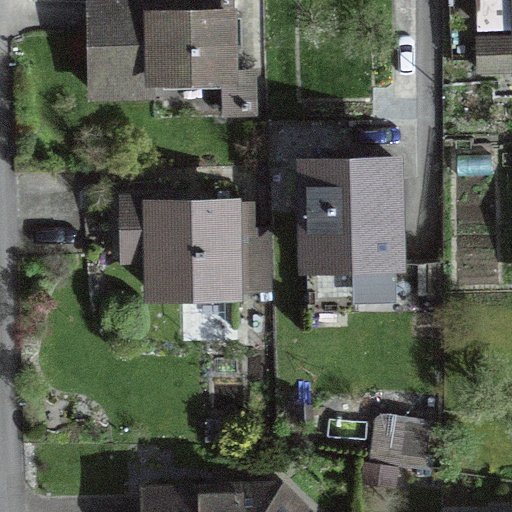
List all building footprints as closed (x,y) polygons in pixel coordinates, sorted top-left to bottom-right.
[(90,0),(92,91),(154,90),(154,77),(222,75),(223,109),(249,108),(249,73),(232,74),(229,0),(90,0)] [(511,0),(479,0),(480,26),(511,25),(511,0)] [(479,69),(511,67),(511,37),(478,39),(479,69)] [(393,156),(306,158),(309,265),(351,263),(352,294),(396,293),(397,312),(443,312),(443,249),(438,249),(438,259),(396,259),(393,156)] [(151,291),(234,290),(234,203),(123,204),(124,259),(151,258),(151,291)] [(151,494),(150,511),(299,511),(285,498),(256,499),(256,492),(151,494)]
